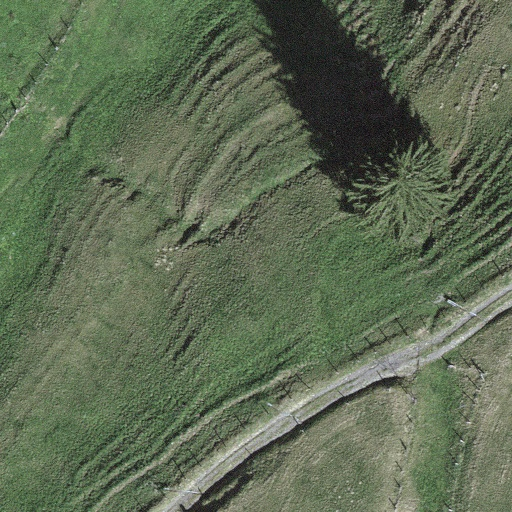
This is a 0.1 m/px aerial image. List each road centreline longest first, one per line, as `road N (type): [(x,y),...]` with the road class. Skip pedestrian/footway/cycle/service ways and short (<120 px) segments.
road 1 (track): [(172,511),(327,404),(511,294)]
road 2 (track): [(102,0),(0,164)]
